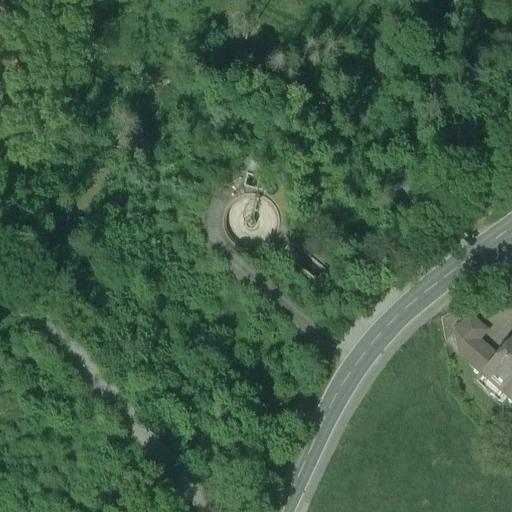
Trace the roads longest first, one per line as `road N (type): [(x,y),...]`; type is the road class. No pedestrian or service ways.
road 1 (tertiary): [(282,511),(356,365),(412,304),(489,245)]
road 2 (unclassified): [(0,296),(56,329),(200,511)]
